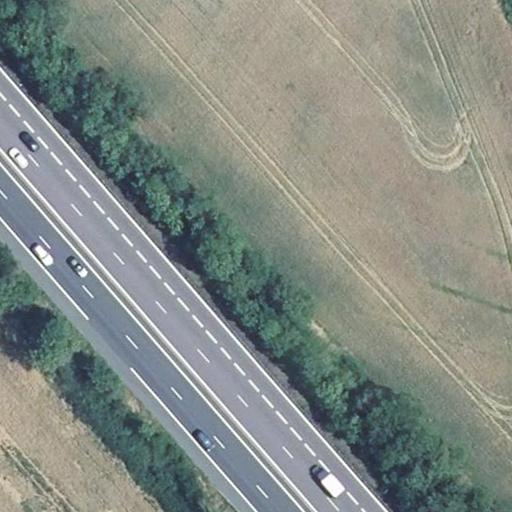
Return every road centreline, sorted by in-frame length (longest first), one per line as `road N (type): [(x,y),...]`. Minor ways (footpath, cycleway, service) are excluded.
road 1 (motorway): [(346,511),(0,114)]
road 2 (motorway): [(0,192),(278,511)]
